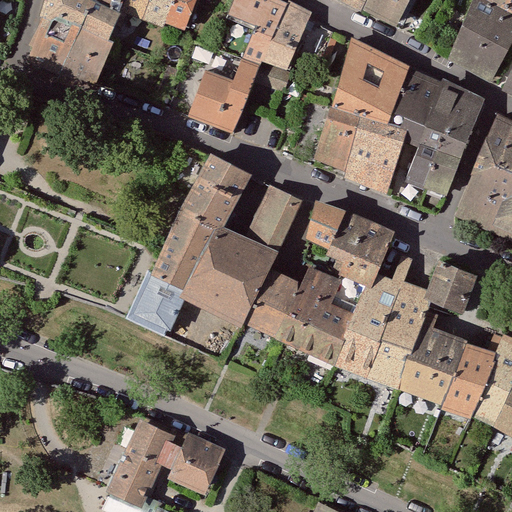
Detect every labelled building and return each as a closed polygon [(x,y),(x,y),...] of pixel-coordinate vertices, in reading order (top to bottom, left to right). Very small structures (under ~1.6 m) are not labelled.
[(118,7),(101,0),(50,0),(46,13),(49,14),(105,38),(118,7)] [(125,8),(128,0),(101,0),(118,7),(125,8)] [(165,18),(172,0),(128,0),(125,8),(164,22),(165,18)] [(172,0),(165,18),(185,25),(195,0),(172,0)] [(288,4),(277,0),(232,0),(226,18),(256,30),(247,56),(262,62),(288,4)] [(344,0),(360,8),(362,5),(364,0),(344,0)] [(407,0),(364,0),(362,5),(396,23),(407,0)] [(489,82),(511,39),(511,15),(480,0),(471,0),(446,58),(489,82)] [(511,0),(480,0),(511,15),(511,0)] [(288,4),(262,62),(285,69),(310,12),(290,2),(288,4)] [(105,38),(49,14),(32,58),(63,70),(61,75),(92,85),(110,40),(105,38)] [(350,37),(330,106),(387,123),(408,69),(410,66),(350,37)] [(258,67),(243,62),(234,84),(208,74),(193,115),(232,131),(258,67)] [(289,72),(262,62),(255,82),(283,92),(289,72)] [(179,69),(168,65),(158,88),(169,94),(179,69)] [(511,68),(501,90),(511,95),(511,68)] [(422,141),(444,84),(408,69),(387,123),(407,129),(403,141),(420,147),(422,141)] [(444,84),(422,141),(462,156),(484,101),(445,81),(444,84)] [(407,129),(387,123),(330,106),(328,106),(312,159),(343,171),(340,179),(386,194),(403,141),(407,129)] [(511,172),(511,122),(495,114),(470,174),(494,165),(511,172)] [(462,156),(422,141),(420,147),(407,181),(444,195),(462,156)] [(214,227),(223,225),(250,175),(208,154),(179,207),(150,272),(182,288),(214,227)] [(511,240),(511,172),(494,165),(470,174),(453,214),(511,240)] [(268,185),(245,235),(279,250),(301,200),(268,185)] [(329,249),(347,211),(315,199),(304,238),(329,249)] [(347,211),(329,249),(326,254),(340,261),(335,274),(340,276),(366,286),(372,271),(376,273),(393,231),(347,211)] [(245,235),(223,225),(214,227),(182,288),(178,295),(182,297),(241,327),(243,323),(270,268),(279,250),(245,235)] [(402,280),(410,258),(400,254),(391,279),(376,273),(372,271),(366,286),(355,315),(336,367),(366,379),(402,280)] [(437,260),(426,290),(432,292),(429,300),(461,313),(475,276),(437,260)] [(312,264),(303,284),(277,339),(336,367),(355,315),(351,313),(330,303),(333,296),(340,276),(335,274),(312,264)] [(303,284),(270,268),(243,323),(277,339),(303,284)] [(182,288),(150,272),(145,270),(124,318),(161,335),(164,329),(168,330),(182,297),(178,295),(182,288)] [(426,290),(402,280),(366,379),(398,390),(426,310),(429,300),(432,292),(426,290)] [(354,305),(333,296),(330,303),(351,313),(354,305)] [(437,314),(426,310),(398,390),(441,404),(463,344),(465,339),(432,326),(437,314)] [(511,337),(507,335),(498,356),(472,417),(495,427),(511,387),(511,337)] [(498,356),(463,344),(441,404),(440,408),(471,420),(472,417),(498,356)] [(511,387),(495,427),(511,437),(511,387)] [(158,463),(171,434),(139,419),(106,487),(112,490),(142,503),(146,495),(160,464),(158,463)] [(170,469),(185,436),(172,430),(171,434),(158,463),(160,464),(170,469)] [(224,448),(187,432),(185,436),(170,469),(166,478),(204,494),(224,448)] [(161,503),(146,495),(142,503),(112,490),(102,508),(110,511),(155,511),(159,507),(161,503)] [(347,511),(318,498),(311,511),(347,511)]
